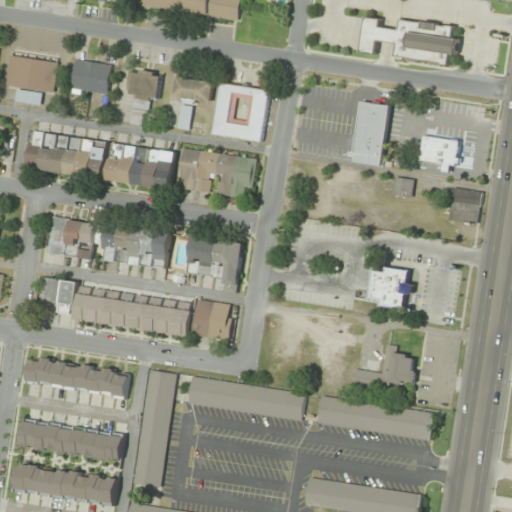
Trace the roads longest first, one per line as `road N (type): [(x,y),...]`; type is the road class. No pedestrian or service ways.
road 1 (residential): [(511,96),(0,17)]
road 2 (residential): [(242,367),(300,0)]
road 3 (primary): [(467,511),(511,222)]
road 4 (residential): [(266,224),(0,183)]
road 5 (residential): [(242,367),(0,330)]
road 6 (residential): [(0,431),(37,189)]
